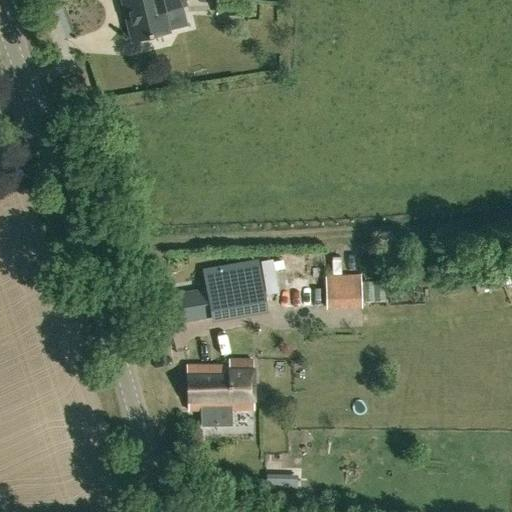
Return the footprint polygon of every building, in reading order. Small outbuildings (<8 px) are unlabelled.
[(123,0),(134,41),(168,32),(162,11),(186,5),(184,0),(123,0)] [(249,17),(249,0),(218,0),(217,15),(249,17)] [(178,322),(212,316),(211,310),(266,300),(259,261),(202,271),(206,289),(173,294),(178,322)] [(501,286),(498,270),(473,275),(477,291),(501,286)] [(370,274),(336,275),(337,308),(370,308),(370,274)] [(188,410),(254,410),(253,358),(229,359),(229,365),(187,365),(188,410)]
